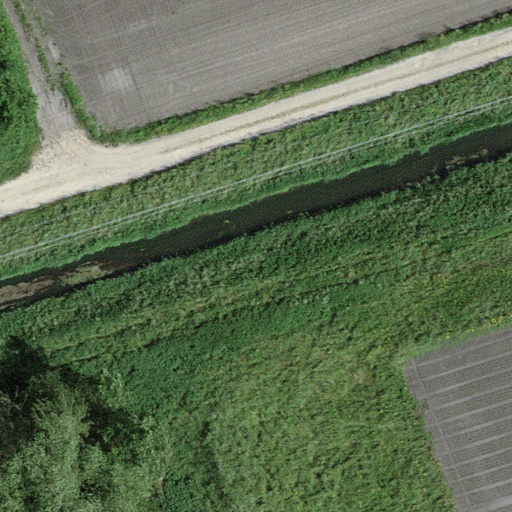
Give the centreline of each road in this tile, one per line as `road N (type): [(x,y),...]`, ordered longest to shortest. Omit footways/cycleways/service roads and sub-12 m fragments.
road 1 (track): [(511,38),(75,173)]
road 2 (track): [(75,173),(12,0)]
